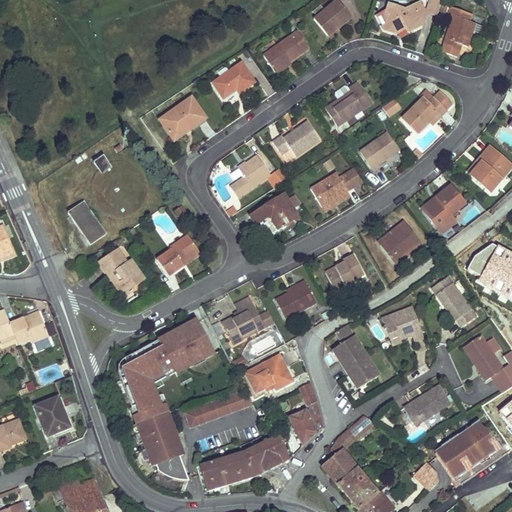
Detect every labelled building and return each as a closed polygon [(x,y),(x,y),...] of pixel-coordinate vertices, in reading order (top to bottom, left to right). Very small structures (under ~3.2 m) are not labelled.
[(339,29),(353,18),(339,0),(326,11),(318,16),(315,19),(327,35),(337,27),(339,29)] [(438,17),(443,1),(440,0),(431,0),(428,11),(429,14),(438,17)] [(409,35),(423,27),(420,19),(428,16),(421,2),(413,7),(415,9),(410,12),(406,10),(389,5),(386,14),(389,15),(385,30),(398,34),(401,26),(406,27),(409,35)] [(322,6),(314,11),(318,16),(326,11),(322,6)] [(468,47),(476,25),(469,23),(472,15),(451,8),(448,15),(455,17),(445,46),(459,50),(460,50),(462,45),(468,47)] [(337,27),(327,35),(329,37),(339,29),(337,27)] [(264,57),(275,74),(289,64),(309,50),(298,34),(264,57)] [(459,50),(445,46),(443,52),(457,57),(459,50)] [(289,64),(275,74),(277,76),(291,67),(289,64)] [(240,94),(255,84),(242,65),(214,84),(224,99),(238,90),(240,94)] [(357,84),(349,90),(351,93),(338,102),(325,110),(337,128),(371,105),(357,84)] [(351,93),(349,90),(347,86),(334,95),(338,102),(351,93)] [(452,105),(438,91),(432,97),(426,91),(420,97),(422,98),(403,117),(418,133),(429,122),(438,113),(442,116),(447,111),(446,110),(452,105)] [(191,131),(206,120),(191,99),(160,121),(172,139),(189,128),(191,131)] [(400,108),(394,99),(383,108),(388,116),(400,108)] [(432,125),(442,116),(438,113),(429,122),(432,125)] [(321,140),(307,122),(283,138),(282,136),(273,142),(282,155),(290,149),(296,157),(321,140)] [(189,128),(172,139),(175,142),(191,131),(189,128)] [(374,173),(381,168),(379,166),(399,152),(387,135),(360,153),(374,173)] [(480,163),(475,170),(470,176),(490,192),(511,165),(489,146),(477,161),(480,163)] [(102,174),(107,171),(111,168),(103,156),(94,162),(102,174)] [(258,158),(247,166),(239,171),(245,180),(230,190),(237,200),(269,179),(276,188),(287,181),(280,172),(271,178),(258,158)] [(480,163),(477,161),(467,173),(470,176),(475,170),(480,163)] [(336,175),(311,191),(322,209),(323,208),(347,193),(355,188),(345,174),(338,179),(336,175)] [(426,214),(433,222),(440,231),(454,219),(451,215),(466,204),(451,186),(437,197),(441,202),(426,214)] [(350,198),(347,193),(323,208),(325,213),(350,198)] [(300,219),(292,207),(284,194),(263,208),(267,215),(259,220),(261,223),(266,232),(269,236),(293,221),(295,223),(300,219)] [(441,202),(437,197),(422,209),(426,214),(441,202)] [(91,244),(106,234),(84,202),(69,213),(91,244)] [(178,218),(185,213),(180,206),(173,211),(178,218)] [(237,213),(234,208),(226,213),(230,218),(237,213)] [(267,215),(263,208),(249,217),(255,226),(256,226),(261,223),(259,220),(267,215)] [(454,219),(440,231),(442,234),(457,222),(454,219)] [(380,247),(395,266),(422,245),(404,222),(389,233),(392,237),(380,247)] [(266,232),(261,223),(256,226),(262,235),(266,232)] [(0,256),(13,251),(2,226),(0,227),(0,256)] [(486,231),(489,236),(498,231),(495,226),(486,231)] [(389,233),(377,243),(380,247),(392,237),(389,233)] [(169,279),(176,274),(184,268),(182,265),(199,253),(189,238),(171,250),(172,252),(157,262),(169,279)] [(13,251),(0,256),(0,260),(0,261),(15,255),(13,251)] [(130,262),(128,263),(126,264),(117,251),(98,263),(108,277),(112,274),(124,292),(142,280),(130,262)] [(182,265),(184,268),(201,256),(199,253),(182,265)] [(326,274),(337,294),(346,289),(355,284),(353,282),(364,276),(354,256),(343,262),(344,264),(326,274)] [(451,279),(434,291),(457,323),(462,320),(474,311),(451,279)] [(275,300),(286,319),(317,303),(304,281),(286,290),(288,293),(275,300)] [(348,293),(357,288),(355,284),(346,289),(348,293)] [(234,317),(222,323),(230,339),(241,334),(243,338),(274,322),(267,311),(260,315),(249,298),(234,305),(238,312),(240,317),(236,319),(234,317)] [(427,339),(414,308),(382,322),(390,341),(400,337),(402,342),(410,338),(409,334),(412,333),(414,337),(416,343),(427,339)] [(4,310),(0,312),(0,345),(1,349),(17,343),(9,323),(4,310)] [(38,311),(9,323),(17,343),(18,344),(32,339),(34,343),(48,336),(38,311)] [(474,311),(462,320),(466,326),(478,318),(474,311)] [(360,391),(379,377),(371,363),(355,338),(344,345),(339,336),(350,329),(351,328),(350,327),(327,341),(342,363),(345,361),(354,374),(351,377),(360,391)] [(344,345),(355,338),(350,329),(339,336),(344,345)] [(243,338),(241,334),(230,339),(233,344),(243,338)] [(511,334),(505,339),(511,349),(511,425),(501,433),(511,450),(511,334)] [(400,337),(390,341),(393,347),(403,344),(402,342),(400,337)] [(484,337),(466,349),(470,355),(472,354),(481,368),(478,369),(487,383),(505,371),(484,337)] [(216,351),(210,355),(213,362),(209,369),(216,373),(222,362),(216,351)] [(280,357),(246,375),(255,394),(264,390),(268,388),(270,392),(271,394),(293,383),(280,357)] [(232,364),(235,372),(236,371),(248,365),(244,358),(232,364)] [(351,377),(354,374),(345,361),(342,363),(351,377)] [(153,362),(129,374),(143,401),(166,389),(153,362)] [(308,409),(290,418),(303,446),(317,432),(320,428),(323,425),(317,400),(311,382),(301,388),(307,405),(307,406),(308,409)] [(25,385),(28,394),(36,391),(33,383),(25,385)] [(439,387),(405,409),(416,427),(450,406),(439,387)] [(246,391),(186,414),(191,428),(251,406),(246,391)] [(61,397),(36,407),(47,436),(55,433),(56,436),(75,428),(61,397)] [(168,413),(133,427),(149,469),(153,468),(155,473),(155,474),(158,477),(161,479),(161,478),(168,475),(171,482),(171,483),(174,483),(178,483),(183,483),(187,482),(190,481),(180,457),(184,455),(178,440),(165,446),(162,439),(176,434),(168,413)] [(366,416),(353,427),(339,438),(332,449),(336,455),(322,466),(358,510),(378,494),(379,493),(344,451),(376,424),(366,416)] [(20,420),(0,428),(0,453),(13,448),(13,446),(28,440),(20,420)] [(460,437),(458,435),(442,447),(443,449),(436,454),(453,478),(458,475),(460,477),(467,472),(460,462),(466,457),(474,468),(481,463),(479,460),(488,453),(490,456),(493,454),(485,443),(493,438),(486,428),(485,429),(480,421),(472,426),(473,428),(460,437)] [(245,451),(256,476),(289,459),(280,436),(245,451)] [(208,491),(256,476),(245,451),(200,466),(208,491)] [(428,464),(422,457),(409,467),(416,475),(428,464)] [(429,491),(439,481),(436,472),(428,464),(416,475),(415,475),(429,491)] [(64,471),(55,475),(61,490),(93,478),(91,473),(68,481),(64,471)] [(93,478),(61,490),(62,492),(65,499),(70,511),(107,511),(94,477),(93,478)] [(378,494),(358,510),(359,511),(389,511),(395,508),(381,491),(379,493),(378,494)] [(62,492),(55,494),(58,501),(65,499),(62,492)] [(28,502),(2,511),(1,511),(27,511),(31,510),(28,502)]
